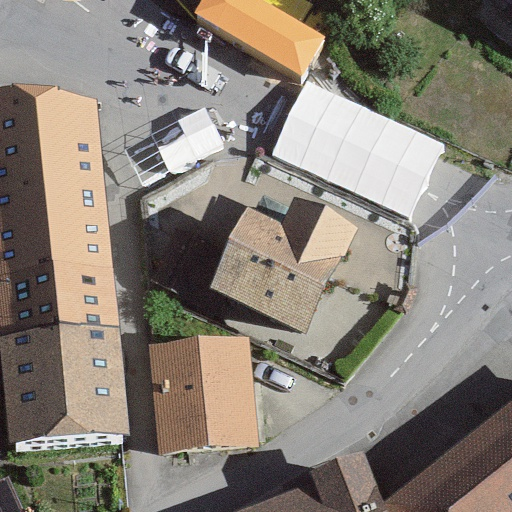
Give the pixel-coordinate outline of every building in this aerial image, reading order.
[(511,0),(463,0),(461,3),(511,46),(511,0)] [(56,85),(0,90),(0,331),(116,322),(95,99),(56,85)] [(311,336),(364,225),(297,194),(282,225),(248,209),(211,289),(311,336)] [(126,435),(116,322),(0,331),(0,352),(8,444),(126,435)] [(261,442),(254,336),(155,342),(161,448),(261,442)] [(511,511),(511,413),(377,511),(511,511)] [(364,511),(351,471),(224,511),(364,511)] [(0,475),(0,511),(24,511),(1,475),(0,475)]
